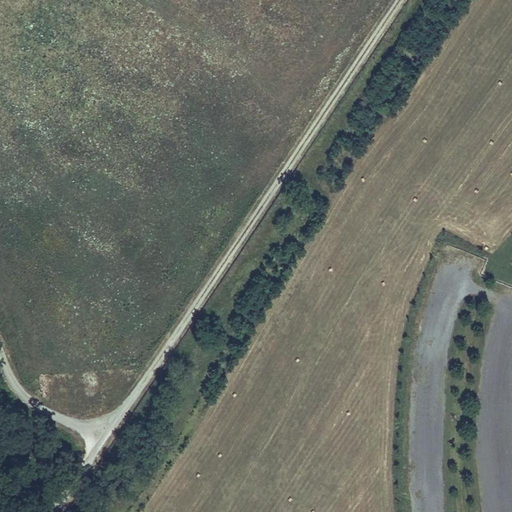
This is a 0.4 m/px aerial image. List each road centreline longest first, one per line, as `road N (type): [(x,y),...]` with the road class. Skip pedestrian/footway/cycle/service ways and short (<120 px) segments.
road 1 (track): [(399,0),(54,511)]
road 2 (track): [(114,425),(44,408),(13,379),(0,347)]
